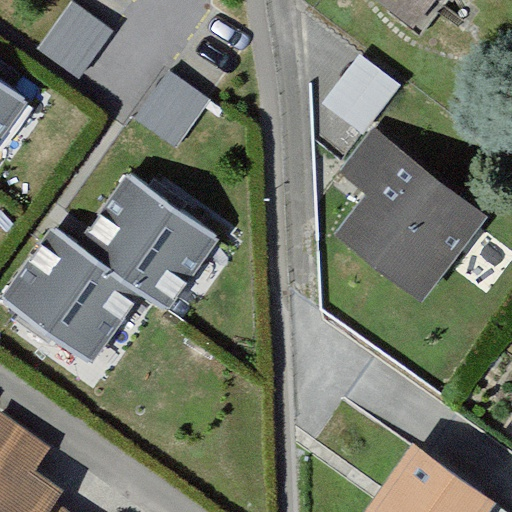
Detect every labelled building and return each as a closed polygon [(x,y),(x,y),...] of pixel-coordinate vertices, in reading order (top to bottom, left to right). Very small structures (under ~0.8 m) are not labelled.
[(81,0),(68,0),(44,42),(86,67),(115,19),(81,0)] [(381,0),(406,19),(420,0),(381,0)] [(361,45),(326,95),(367,124),(402,73),(361,45)] [(139,112),(182,138),(212,89),(169,63),(139,112)] [(0,144),(29,103),(0,82),(0,144)] [(364,185),(331,226),(413,292),(481,208),(375,122),(339,166),(364,185)] [(220,240),(124,172),(72,245),(140,293),(168,313),(220,240)] [(0,301),(87,365),(140,293),(72,245),(47,227),(0,291),(0,301)] [(0,416),(0,511),(69,511),(50,499),(56,491),(22,467),(39,444),(0,416)] [(411,448),(367,511),(444,511),(464,483),(411,448)]
